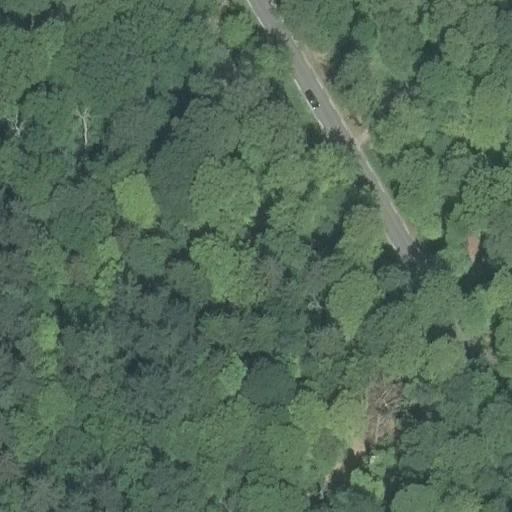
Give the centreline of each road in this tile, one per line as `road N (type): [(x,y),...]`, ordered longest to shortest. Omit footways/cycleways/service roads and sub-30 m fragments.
road 1 (tertiary): [(511,423),(261,0)]
road 2 (track): [(0,412),(303,187)]
road 3 (track): [(303,187),(439,84),(511,107)]
